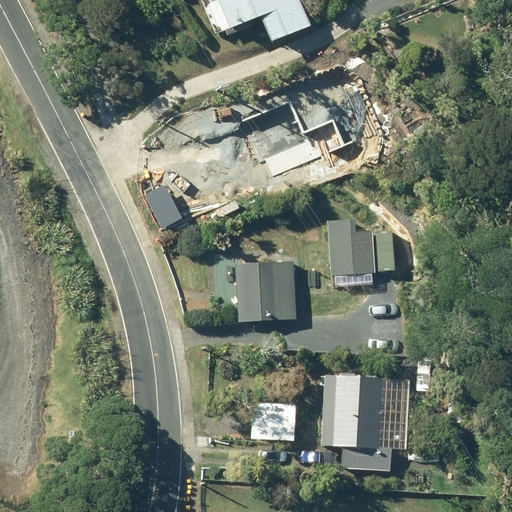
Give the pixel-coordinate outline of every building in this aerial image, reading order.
[(194,0),(208,36),(235,25),(237,28),(247,25),(245,21),(252,18),(262,43),(304,26),(293,0),(194,0)] [(247,111),(272,174),(353,140),(342,113),(330,117),(316,84),(247,111)] [(369,286),(368,275),(371,274),(369,232),(324,234),(326,277),(330,276),(331,289),(369,286)] [(277,346),(277,320),(291,320),(289,263),(230,265),(233,323),(234,323),(236,346),(277,346)] [(399,450),(401,399),(427,400),(430,385),(412,385),(413,389),(382,387),(382,394),(375,394),(376,379),(319,377),(316,447),(337,448),(336,470),(385,472),(386,451),(399,450)] [(289,406),(243,406),(242,442),(288,443),(289,406)]
